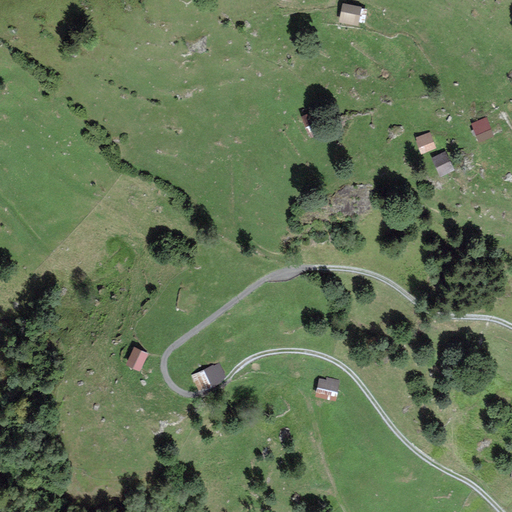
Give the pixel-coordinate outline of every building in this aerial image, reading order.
[(356,24),(356,20),(362,21),(364,9),(345,5),(342,21),(356,24)] [(304,117),(307,122),(320,116),(318,111),(304,117)] [(326,129),(320,116),(307,122),(312,134),(326,129)] [(473,123),(480,140),(492,135),(486,118),(473,123)] [(417,137),(422,152),(434,148),(429,133),(417,137)] [(434,159),(441,174),(452,169),(445,153),(434,159)] [(135,349),(128,363),(141,369),(148,356),(135,349)] [(199,389),(218,380),(222,378),(216,366),(192,376),(199,389)] [(320,381),(318,394),(333,397),(337,380),(327,378),(326,382),(320,381)]
